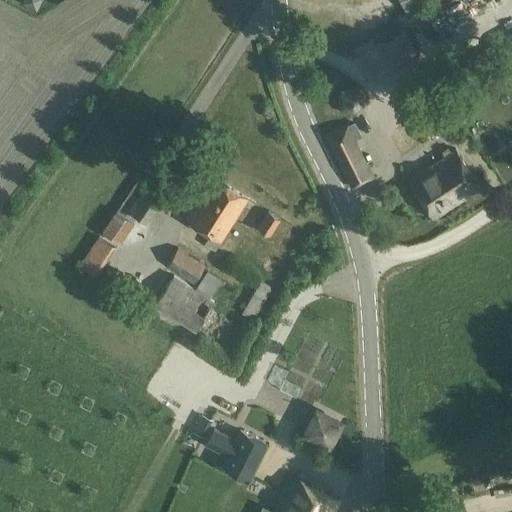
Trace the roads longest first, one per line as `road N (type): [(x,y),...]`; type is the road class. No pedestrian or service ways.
road 1 (unclassified): [(361,262),(287,80),(272,0)]
road 2 (unclassified): [(373,511),(361,262)]
road 3 (unclassified): [(361,262),(411,255),(470,231),(511,199)]
